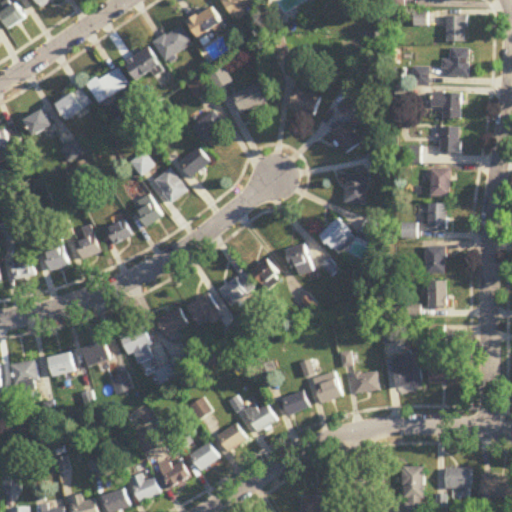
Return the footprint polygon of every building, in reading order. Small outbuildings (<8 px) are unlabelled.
[(36,0),(41,10),(59,2),(57,0),(36,0)] [(260,4),(258,0),(224,0),(234,19),(260,4)] [(0,17),(11,32),(27,20),(17,5),(0,17)] [(201,40),(225,24),(213,6),(189,23),(201,40)] [(448,43),(468,43),(468,18),(448,18),(448,43)] [(156,44),(168,63),(195,46),(183,27),(156,44)] [(163,67),(152,49),(127,64),(138,82),(163,67)] [(470,77),(470,51),(451,51),(451,62),(446,62),(446,77),(470,77)] [(90,85),(99,105),(130,89),(121,69),(90,85)] [(210,76),(215,90),(233,84),(228,69),(210,76)] [(267,106),(261,86),(235,95),(241,114),(267,106)] [(323,101),(300,89),(290,107),(314,119),(323,101)] [(58,106),(69,122),(93,106),(82,90),(58,106)] [(443,108),(443,120),(462,120),(462,94),(433,94),(433,108),(443,108)] [(34,139),(54,128),(44,111),(25,122),(34,139)] [(207,141),(224,128),(214,115),(197,128),(207,141)] [(363,144),(348,123),(332,134),(347,155),(363,144)] [(462,129),(441,129),(441,154),(462,154),(462,129)] [(0,163),(27,154),(21,139),(11,143),(7,131),(0,133),(0,163)] [(422,147),(404,147),(404,165),(422,165),(422,147)] [(212,164),(200,149),(181,165),(193,180),(212,164)] [(133,165),(143,177),(156,167),(146,155),(133,165)] [(190,193),(172,171),(156,183),(174,206),(190,193)] [(451,199),(451,171),(432,171),(432,199),(451,199)] [(368,177),(347,176),(345,205),(367,206),(368,177)] [(144,227),(161,224),(156,199),(139,203),(144,227)] [(430,231),(448,231),(448,206),(430,206),(430,231)] [(357,239),(338,221),(320,238),(339,257),(357,239)] [(134,239),(127,222),(108,230),(116,247),(134,239)] [(0,232),(2,244),(15,242),(12,225),(0,226),(0,232)] [(418,240),(418,226),(404,226),(404,240),(418,240)] [(100,260),(95,228),(78,230),(83,263),(100,260)] [(447,248),(427,248),(427,277),(447,277),(447,248)] [(46,256),(53,274),(70,267),(63,249),(46,256)] [(298,279),(315,274),(309,255),(292,261),(298,279)] [(17,282),(36,279),(33,260),(14,263),(17,282)] [(259,279),(268,293),(283,282),(274,269),(259,279)] [(256,291),(245,275),(221,292),(232,308),(256,291)] [(448,309),(448,283),(430,283),(430,309),(448,309)] [(198,327),(221,315),(211,296),(188,308),(198,327)] [(167,340),(190,328),(181,311),(158,323),(167,340)] [(140,367),(157,359),(145,329),(122,339),(130,358),(136,355),(140,367)] [(91,369),(112,362),(106,344),(84,352),(91,369)] [(77,373),(72,355),(50,360),(55,379),(77,373)] [(171,365),(179,378),(194,369),(186,356),(171,365)] [(421,358),(394,360),(396,390),(423,387),(421,358)] [(14,368),(19,389),(42,384),(37,363),(14,368)] [(430,385),(459,385),(459,365),(430,365),(430,385)] [(157,375),(162,386),(175,380),(170,369),(157,375)] [(314,381),(323,406),(344,399),(336,374),(314,381)] [(380,394),(380,374),(355,374),(355,394),(380,394)] [(135,392),(129,376),(112,381),(118,397),(135,392)] [(311,412),(306,394),(284,400),(290,418),(311,412)] [(259,435),(279,424),(270,407),(260,412),(257,407),(246,412),(259,435)] [(220,437),(229,454),(248,444),(240,427),(220,437)] [(193,454),(201,474),(221,466),(214,446),(193,454)] [(174,469),(170,462),(160,467),(173,493),(194,482),(185,464),(174,469)] [(405,469),(405,511),(425,511),(426,469),(405,469)] [(473,470),(447,470),(447,490),(473,490),(473,470)] [(146,482),(145,476),(133,480),(141,504),(162,498),(157,479),(146,482)] [(511,504),(511,478),(481,478),(481,504),(511,504)] [(110,511),(122,511),(132,509),(126,491),(105,499),(110,511)] [(86,504),(83,496),(73,499),(76,511),(99,511),(96,501),(86,504)] [(324,511),(325,499),(302,499),(302,511),(324,511)]
